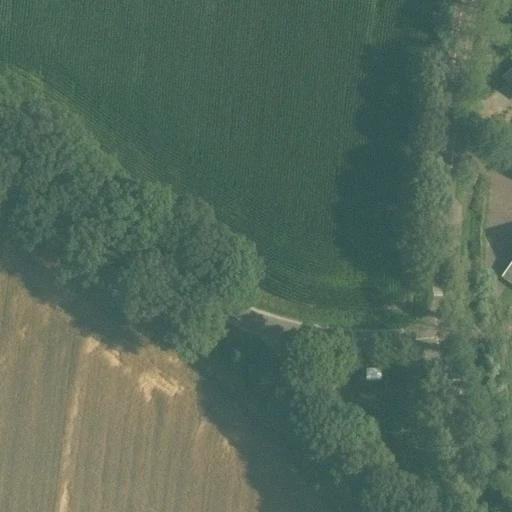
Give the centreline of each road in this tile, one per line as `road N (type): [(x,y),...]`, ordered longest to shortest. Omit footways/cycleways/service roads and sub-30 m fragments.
road 1 (unclassified): [(446,339),(295,336),(242,322),(0,158)]
road 2 (tertiary): [(446,339),(443,181),(467,0)]
road 3 (track): [(295,336),(287,367),(407,511)]
road 4 (tertiary): [(472,511),(446,339)]
